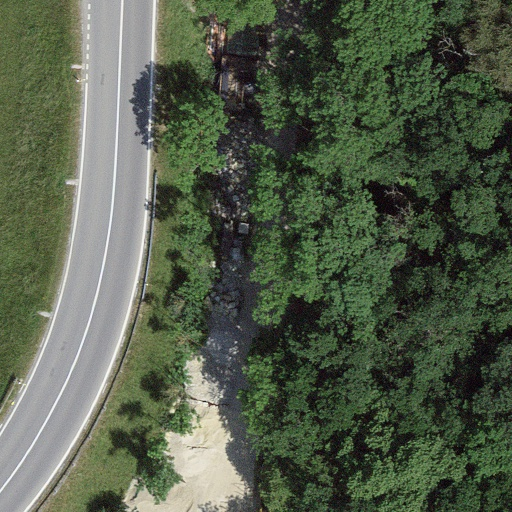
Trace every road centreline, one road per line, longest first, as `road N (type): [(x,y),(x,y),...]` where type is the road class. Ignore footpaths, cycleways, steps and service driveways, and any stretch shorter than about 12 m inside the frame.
road 1 (secondary): [(123,0),(114,193),(94,304),(55,407),(0,490)]
road 2 (unknown): [(301,0),(271,262),(224,453)]
